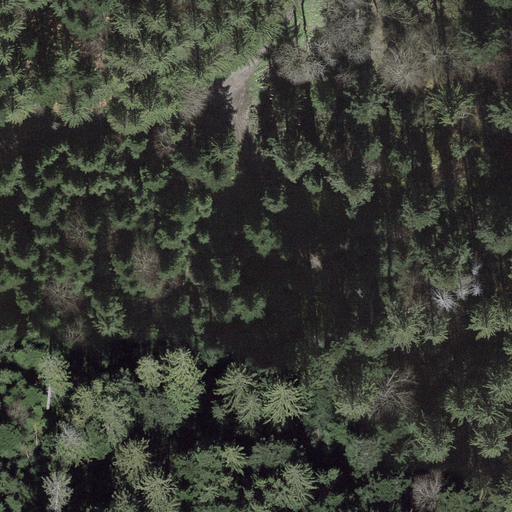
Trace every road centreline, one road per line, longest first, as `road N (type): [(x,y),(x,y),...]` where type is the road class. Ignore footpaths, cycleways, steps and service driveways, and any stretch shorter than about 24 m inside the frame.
road 1 (track): [(511,498),(486,433),(309,247),(241,81)]
road 2 (track): [(0,149),(241,81),(296,0)]
